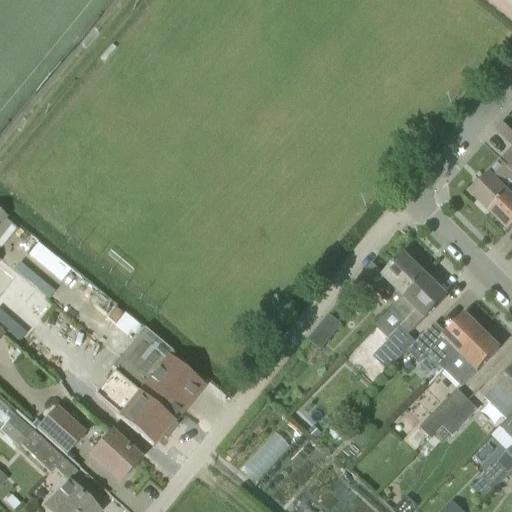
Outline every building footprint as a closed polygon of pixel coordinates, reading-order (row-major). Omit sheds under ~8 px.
[(511,130),(505,123),(497,131),(511,146),(511,145),(511,130)] [(511,150),(471,193),(490,212),(511,189),(511,150)] [(511,228),(511,189),(490,212),(510,231),(511,228)] [(40,244),(29,256),(62,283),(72,271),(40,244)] [(393,310),(426,276),(404,255),(384,275),(372,263),(354,284),(362,292),(369,286),(393,310)] [(373,357),(388,372),(408,351),(416,343),(409,335),(426,319),(447,296),(426,276),(393,310),(404,322),(398,328),(400,329),(373,357)] [(321,350),(342,324),(330,314),(309,340),(321,350)] [(445,371),(482,332),(465,314),(446,333),(435,323),(416,343),(408,351),(419,363),(428,354),(445,371)] [(117,328),(130,339),(140,327),(127,317),(117,328)] [(173,422),(203,386),(168,357),(172,353),(143,329),(112,367),(141,391),(117,419),(152,447),(161,436),(166,440),(178,426),(173,422)] [(482,332),(445,371),(462,387),(500,348),(482,332)] [(507,420),(511,415),(511,371),(485,398),(507,420)] [(433,388),(406,411),(417,424),(418,424),(415,421),(442,399),(433,388)] [(431,438),(437,433),(469,400),(458,389),(420,427),(431,438)] [(445,441),(451,435),(453,436),(479,410),(469,400),(437,433),(445,441)] [(33,433),(31,431),(13,415),(12,416),(0,404),(0,423),(3,426),(1,429),(20,447),(50,474),(63,460),(39,438),(33,433)] [(56,411),(37,432),(63,456),(82,435),(56,411)] [(409,437),(416,420),(402,415),(395,432),(409,437)] [(511,472),(511,421),(504,431),(511,438),(511,449),(500,462),(511,473),(511,472)] [(252,478),(290,443),(278,431),(240,466),(252,478)] [(110,433),(90,455),(119,483),(139,461),(110,433)] [(281,501),(325,454),(309,440),(266,487),(281,501)] [(509,474),(498,463),(472,489),(484,501),(510,475),(509,474)] [(68,481),(54,495),(43,507),(48,511),(99,511),(100,511),(68,481)] [(462,511),(451,503),(444,511),(462,511)]
